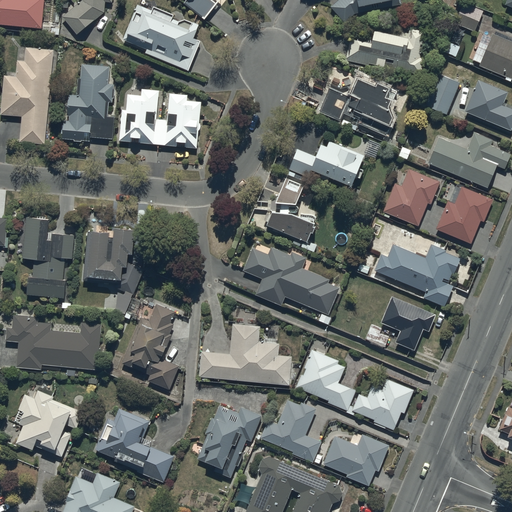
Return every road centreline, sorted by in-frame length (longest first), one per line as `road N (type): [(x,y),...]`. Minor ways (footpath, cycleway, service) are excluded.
road 1 (residential): [(0,174),(197,193),(223,184),(246,159),(270,104),(273,85),(262,55)]
road 2 (tertiary): [(430,470),(511,275)]
